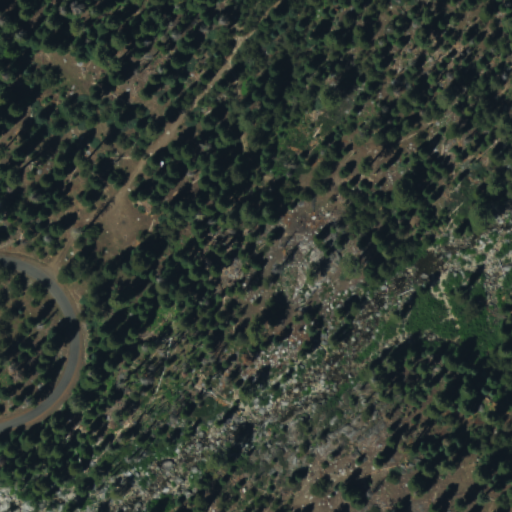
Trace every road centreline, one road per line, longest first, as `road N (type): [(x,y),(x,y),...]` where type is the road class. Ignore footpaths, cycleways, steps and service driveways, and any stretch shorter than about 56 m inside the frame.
road 1 (track): [(67,318),(153,277),(186,233),(207,141),(296,0)]
road 2 (residential): [(0,421),(48,404),(72,380),(78,355),(67,318)]
